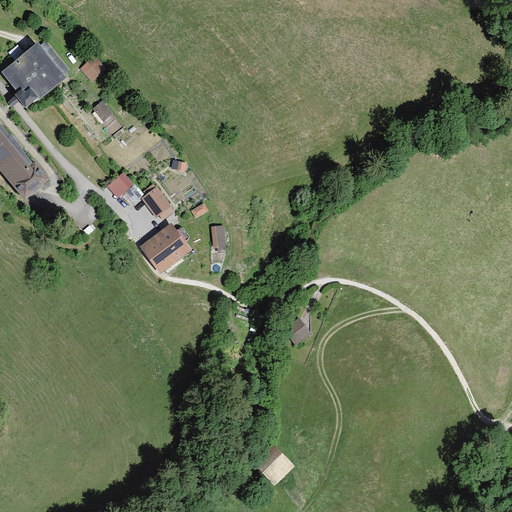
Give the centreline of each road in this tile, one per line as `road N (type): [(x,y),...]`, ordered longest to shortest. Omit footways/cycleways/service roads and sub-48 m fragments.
road 1 (track): [(160,278),(262,310),(317,283),(377,293),(408,307),(435,334),(478,413),(511,426)]
road 2 (residential): [(0,83),(91,189),(123,214),(160,278)]
